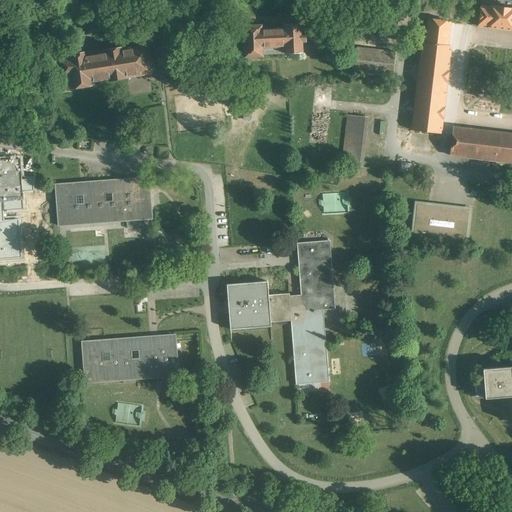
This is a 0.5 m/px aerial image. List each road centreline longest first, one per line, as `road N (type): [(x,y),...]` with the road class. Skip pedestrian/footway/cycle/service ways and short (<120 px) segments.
road 1 (residential): [(477,438),(395,483),(346,490),(293,478),(259,444),(225,377),(210,316),(216,272)]
road 2 (residential): [(216,272),(205,169),(0,142)]
road 3 (tertiary): [(0,421),(260,511)]
road 4 (residential): [(216,272),(0,288)]
road 5 (residential): [(477,438),(455,396),(451,357),(474,310),(511,291)]
